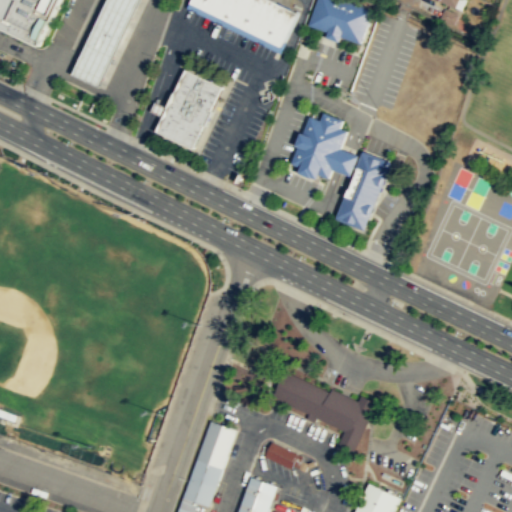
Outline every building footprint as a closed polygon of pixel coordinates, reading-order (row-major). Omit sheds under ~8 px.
[(0,0),(0,24),(47,47),(69,0),(0,0)] [(147,0),(105,87),(78,74),(112,0),(147,0)] [(269,0),(297,13),(281,47),(189,3),(190,0),(269,0)] [(360,44),(372,10),(344,0),(316,0),(308,25),(360,44)] [(433,0),(461,11),(465,0),(433,0)] [(440,18),(454,25),(459,15),(445,8),(440,18)] [(225,85),(187,67),(158,129),(195,147),(225,85)] [(347,129),(328,176),(291,162),(309,113),(347,129)] [(364,229),(371,210),(391,161),(362,149),(335,217),(364,229)] [(343,429),(336,446),(353,453),(367,421),(376,401),(360,393),(358,400),(331,387),(329,391),(284,369),(272,396),(343,429)] [(0,414),(15,420),(17,414),(0,407),(0,414)] [(208,505),(236,428),(211,419),(210,419),(176,511),(193,511),(198,501),(208,505)] [(277,485),(267,511),(237,511),(250,475),(277,485)] [(392,511),(399,497),(400,496),(369,481),(354,511),(392,511)]
